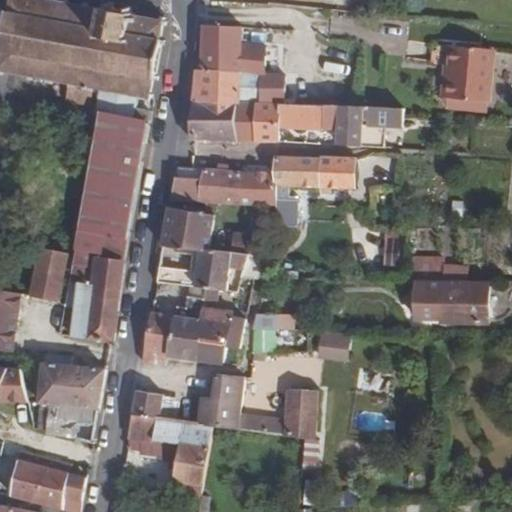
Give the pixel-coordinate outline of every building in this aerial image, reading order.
[(102,8),(101,11),(89,9),(89,4),(83,3),(82,8),(70,5),(71,0),(68,0),(63,0),(63,4),(49,1),(49,0),(12,0),(11,13),(4,12),(3,16),(6,17),(3,32),(1,46),(0,46),(0,50),(2,51),(0,66),(0,74),(2,75),(1,80),(5,80),(7,76),(29,80),(28,85),(33,85),(34,81),(48,84),(47,88),(53,89),(54,85),(67,88),(67,92),(73,93),(73,90),(77,91),(94,93),(102,95),(139,103),(144,103),(150,100),(154,100),(155,95),(151,95),(153,82),(157,83),(158,78),(155,78),(161,46),(164,47),(164,44),(164,42),(161,42),(164,27),(167,28),(167,23),(165,23),(165,19),(161,18),(160,22),(136,18),(136,14),(132,14),(133,10),(128,9),(128,12),(113,10),(113,5),(109,4),(109,8),(105,7),(105,9),(102,8)] [(282,107),(285,107),(287,73),(284,74),(266,72),(268,49),(242,48),(243,30),(204,27),(203,48),(201,72),(241,74),(239,106),(259,107),(282,107)] [(492,52),(449,49),(448,69),(445,101),(488,104),(492,52)] [(218,105),(239,106),(241,74),(201,72),(197,72),(195,86),(193,105),(218,105)] [(189,140),(215,141),(218,105),(193,105),(191,125),(189,140)] [(215,141),(237,143),(237,138),(239,106),(218,105),(215,141)] [(259,107),(239,106),(237,138),(257,139),(259,107)] [(281,130),(339,133),(340,109),(324,108),(311,107),(291,107),(285,107),(282,107),(259,107),(257,139),(257,143),(280,144),(281,130)] [(360,118),(360,109),(340,109),(339,133),(339,147),(359,149),(376,149),(377,119),(360,118)] [(398,121),(399,112),(360,109),(360,118),(377,119),(386,120),(398,121)] [(73,337),(114,343),(120,300),(128,256),(150,123),(105,114),(102,129),(75,259),(70,283),(81,285),(77,310),(73,337)] [(402,128),(402,121),(398,121),(386,120),(377,119),(376,149),(384,149),(386,127),(402,128)] [(279,228),(295,229),(297,200),(288,199),(289,187),(355,192),(357,164),(322,161),(276,158),(275,177),(274,186),(278,186),(276,210),(275,228),(279,228)] [(176,180),(197,182),(198,171),(186,170),(178,169),(176,180)] [(172,201),(199,203),(204,172),(198,171),(197,182),(176,180),(172,201)] [(199,203),(237,206),(241,174),(204,172),(199,203)] [(254,208),(276,210),(278,186),(274,186),(275,177),(241,174),(237,206),(247,207),(254,208)] [(201,251),(208,251),(213,217),(171,208),(168,226),(164,246),(201,251)] [(255,228),(275,228),(276,210),(254,208),(254,214),(252,228),(255,228)] [(398,227),(410,227),(411,213),(399,212),(398,227)] [(247,252),(269,256),(279,228),(275,228),(255,228),(253,234),(251,239),(247,252)] [(225,253),(246,256),(247,252),(251,239),(241,237),(227,236),(225,253)] [(0,276),(12,279),(19,246),(9,244),(7,256),(0,254),(0,276)] [(42,252),(39,251),(33,280),(36,280),(42,252)] [(205,290),(224,292),(228,269),(241,270),(246,256),(225,253),(208,251),(201,251),(196,278),(159,273),(157,283),(183,287),(205,290)] [(65,257),(42,252),(36,280),(33,297),(56,301),(65,257)] [(65,307),(77,310),(81,285),(70,283),(69,288),(65,307)] [(441,324),(490,326),(491,283),(441,283),(441,324)] [(170,357),(197,361),(200,340),(199,339),(203,309),(205,290),(183,287),(180,302),(184,302),(183,313),(178,312),(177,318),(170,357)] [(0,347),(10,350),(15,350),(22,295),(0,291),(0,347)] [(197,361),(224,366),(229,343),(241,346),(247,319),(230,317),(230,314),(203,309),(199,339),(200,340),(197,361)] [(158,355),(170,357),(177,318),(152,313),(147,340),(143,364),(156,366),(158,355)] [(255,331),(276,331),(277,317),(256,315),(253,331),(255,331)] [(282,331),(287,331),(288,317),(277,317),(276,331),(282,331)] [(345,356),(346,337),(319,336),(319,355),(345,356)] [(43,365),(71,368),(71,359),(55,357),(45,356),(43,365)] [(40,434),(94,445),(107,372),(71,368),(43,365),(40,404),(43,406),(40,434)] [(0,401),(27,398),(21,370),(20,368),(15,370),(10,369),(0,367),(0,401)] [(215,427),(271,435),(274,419),(241,413),(245,378),(216,377),(212,401),(203,400),(197,424),(215,427)] [(306,439),(318,442),(325,393),(295,390),(291,421),(288,437),(306,439)] [(133,415),(159,419),(163,397),(143,394),(138,393),(133,415)] [(176,421),(178,399),(163,397),(159,419),(176,421)] [(176,480),(204,484),(215,427),(197,424),(176,421),(159,419),(133,415),(127,449),(141,452),(143,441),(183,447),(180,463),(176,480)] [(145,458),(180,463),(183,447),(143,441),(141,452),(145,452),(145,458)] [(81,511),(84,503),(66,500),(70,476),(70,475),(58,472),(49,470),(29,463),(20,461),(19,465),(5,464),(3,484),(1,495),(15,497),(15,499),(59,511),(81,511)] [(84,503),(88,480),(70,476),(66,500),(84,503)]
